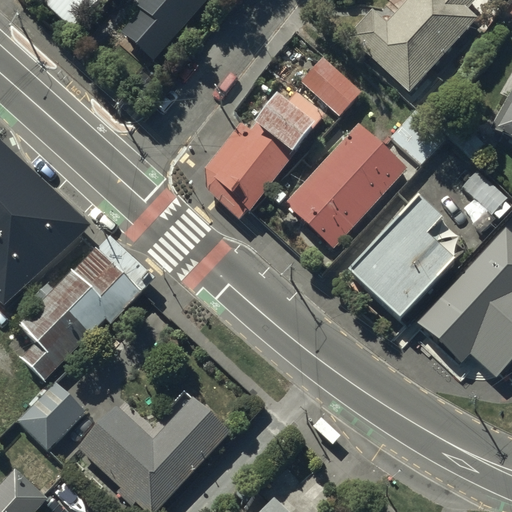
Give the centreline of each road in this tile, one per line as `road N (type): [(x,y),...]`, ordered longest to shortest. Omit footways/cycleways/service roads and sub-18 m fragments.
road 1 (tertiary): [(511,470),(403,417),(133,188)]
road 2 (residential): [(275,0),(133,188)]
road 3 (tertiary): [(133,188),(0,71)]
